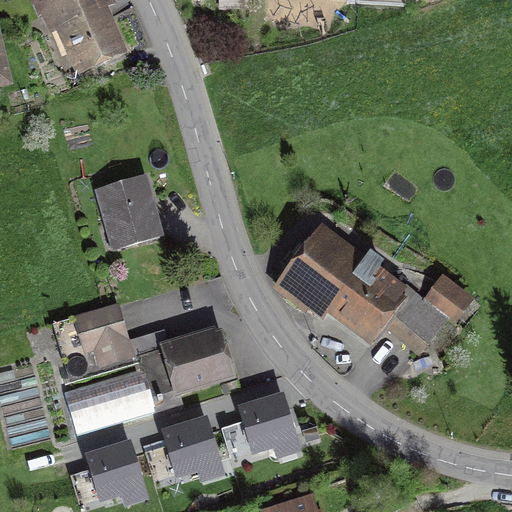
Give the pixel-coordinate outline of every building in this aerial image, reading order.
[(99,0),(43,0),(76,72),(115,55),(95,11),(102,7),(99,0)] [(143,184),(100,194),(113,248),(155,238),(143,184)] [(326,236),(283,292),(318,318),(325,309),(369,343),(383,324),(424,355),(463,303),(440,285),(422,309),(326,236)] [(118,310),(53,328),(67,381),(132,363),(118,310)] [(145,368),(64,393),(77,434),(182,402),(180,393),(227,379),(215,339),(167,353),(161,335),(137,342),(145,368)] [(296,440),(284,397),(241,409),(253,452),(296,440)] [(207,424),(164,438),(177,478),(220,464),(207,424)] [(131,447),(89,460),(101,497),(142,485),(131,447)]
